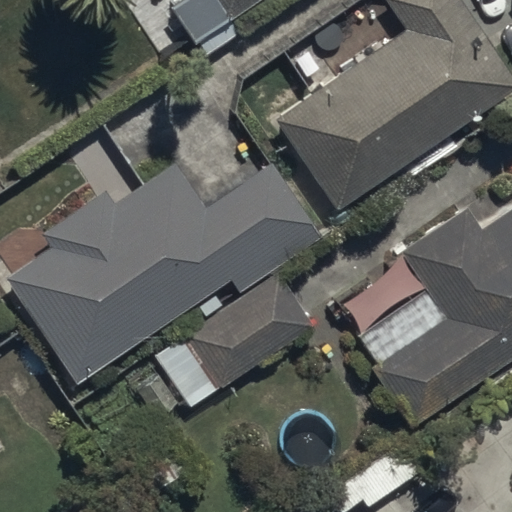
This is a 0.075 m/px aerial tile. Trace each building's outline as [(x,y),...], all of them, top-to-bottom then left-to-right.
[(170,0),(191,32),(238,0),(170,0)] [(333,198),(511,80),(511,62),(471,0),(383,0),(398,22),(271,108),(333,198)] [(50,236),(5,264),(74,371),(227,272),(235,284),(319,230),(268,151),(200,195),(173,154),(112,193),(104,181),(41,221),(50,236)] [(409,413),(511,343),(511,195),(478,219),(463,197),(399,241),(423,277),(351,326),(409,413)] [(187,398),(310,315),(275,263),(152,346),(187,398)] [(428,458),(407,427),(320,486),(336,510),(359,494),(364,501),(428,458)]
